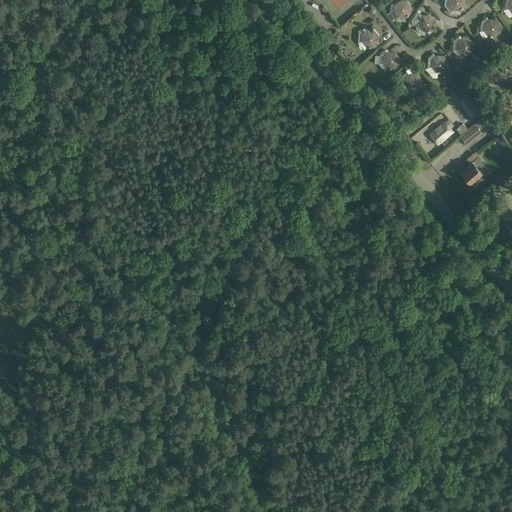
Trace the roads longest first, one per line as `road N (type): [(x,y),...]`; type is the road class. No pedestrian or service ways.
road 1 (unknown): [(0,176),(57,209),(133,278),(202,368),(244,462)]
road 2 (unclassified): [(511,293),(266,0)]
